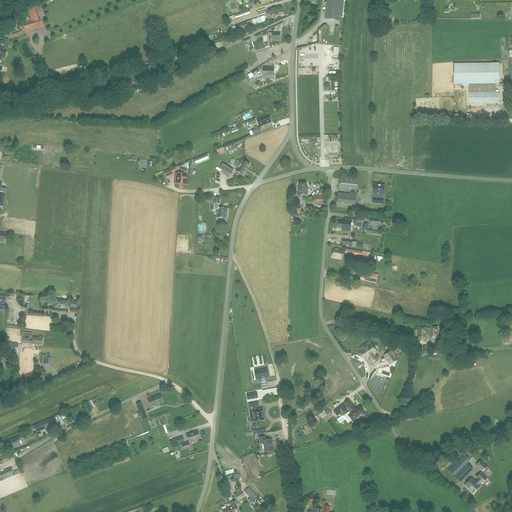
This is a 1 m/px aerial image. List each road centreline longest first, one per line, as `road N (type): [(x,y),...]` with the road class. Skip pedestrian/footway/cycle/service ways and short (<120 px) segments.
road 1 (unclassified): [(477,511),(467,495),(408,451),(326,330),(319,306),(329,167)]
road 2 (unclassified): [(196,511),(210,455),(232,235),(254,185)]
road 3 (unclassified): [(511,179),(329,167)]
road 4 (track): [(402,408),(468,354),(511,346)]
road 5 (unclassified): [(291,121),(300,0)]
